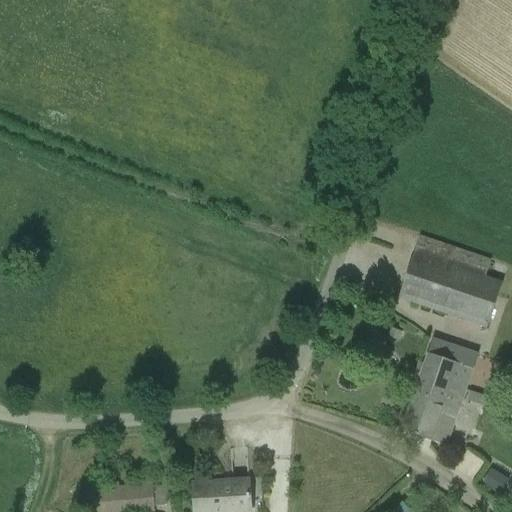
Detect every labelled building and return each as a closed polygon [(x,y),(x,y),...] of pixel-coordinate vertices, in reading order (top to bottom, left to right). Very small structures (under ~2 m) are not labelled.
[(485,277),(490,261),(420,237),(398,299),(487,329),(503,283),(485,277)] [(433,338),(414,395),(444,405),(453,380),(468,385),(473,369),(478,354),(433,338)] [(457,420),(468,385),(453,380),(444,405),(414,395),(401,431),(431,442),(441,414),(457,420)] [(484,407),(487,398),(470,392),(466,400),(484,407)] [(483,483),(501,495),(509,481),(491,470),(483,483)] [(250,511),(249,481),(193,485),(194,511),(250,511)] [(153,485),(126,487),(126,489),(86,491),(87,511),(154,511),(154,508),(153,485)]
